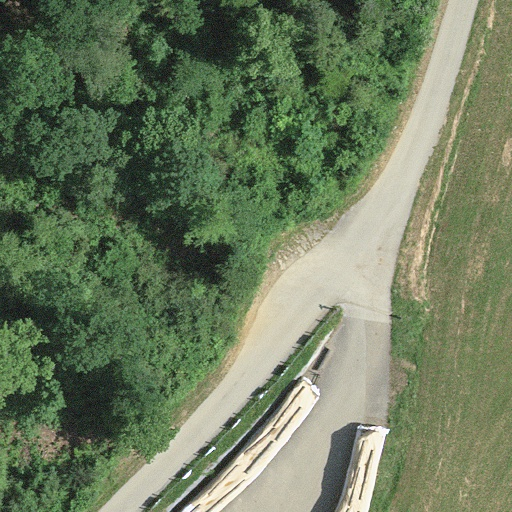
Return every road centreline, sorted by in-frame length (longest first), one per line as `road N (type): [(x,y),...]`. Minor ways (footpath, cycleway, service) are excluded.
road 1 (residential): [(363,248),(127,511)]
road 2 (residential): [(466,0),(429,122),(363,248)]
road 3 (residential): [(363,248),(377,420),(346,511)]
